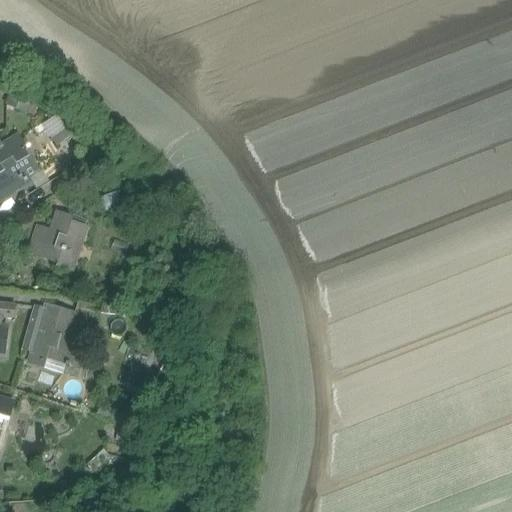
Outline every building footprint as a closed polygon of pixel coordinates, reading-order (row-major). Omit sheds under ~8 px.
[(0,147),(0,200),(24,186),(21,181),(38,172),(18,138),(1,148),(0,147)] [(73,219),(58,215),(52,233),(38,228),(31,252),(45,257),(46,252),(60,256),(57,266),(71,270),(85,229),(71,224),(73,219)] [(14,305),(0,303),(0,318),(12,319),(14,305)] [(59,316),(45,312),(30,363),(45,367),(49,354),(62,357),(61,362),(75,366),(85,333),(71,329),(75,315),(60,311),(59,316)] [(12,404),(0,400),(0,431),(4,432),(12,404)]
